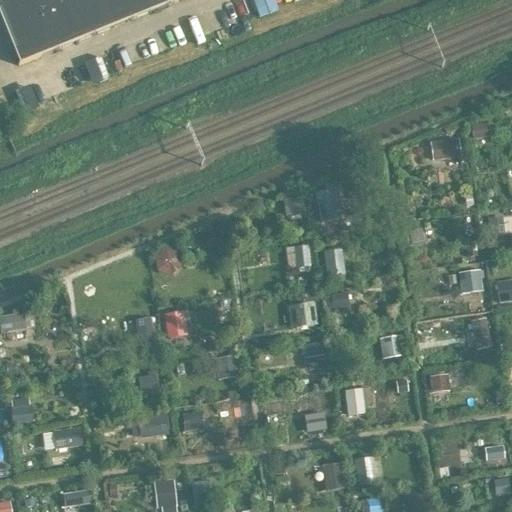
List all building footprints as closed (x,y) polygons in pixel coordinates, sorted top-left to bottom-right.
[(0,0),(0,13),(21,65),(180,0),(0,0)] [(503,127),(473,130),(475,148),(505,145),(503,127)] [(459,140),(430,142),(432,163),(460,161),(459,140)] [(300,196),(282,200),(286,215),(303,211),(300,196)] [(342,198),(321,202),(324,221),(345,217),(342,198)] [(511,231),(510,216),(486,219),(488,239),(511,236),(511,231)] [(425,228),(407,231),(413,263),(431,260),(425,228)] [(307,245),(292,247),(296,268),(310,266),(307,245)] [(341,249),(322,251),(326,278),(345,275),(341,249)] [(175,251),(156,253),(159,276),(179,273),(175,251)] [(480,268),(458,271),(461,296),(483,293),(480,268)] [(511,279),(494,282),(497,304),(511,301),(511,279)] [(129,284),(109,287),(112,304),(131,301),(129,284)] [(347,294),(332,296),(334,308),(349,306),(347,294)] [(315,296),(299,298),(301,315),(317,314),(315,296)] [(184,310),(165,312),(168,339),(187,337),(184,310)] [(29,312),(0,316),(0,333),(0,334),(32,329),(29,312)] [(490,319),(468,322),(473,353),(495,350),(490,319)] [(138,329),(118,331),(121,352),(140,350),(138,329)] [(400,335),(378,339),(382,360),(404,356),(400,335)] [(322,343),(304,346),(309,373),(326,370),(322,343)] [(144,367),(145,372),(135,374),(137,394),(156,392),(153,365),(144,367)] [(449,373),(428,376),(430,396),(451,393),(449,373)] [(240,377),(227,375),(225,390),(238,391),(240,377)] [(363,389),(343,392),(347,420),(366,418),(363,389)] [(31,398),(10,400),(11,417),(33,415),(31,398)] [(282,399),(266,400),(267,421),(284,420),(282,399)] [(199,412),(183,413),(185,435),(201,434),(199,412)] [(168,417),(136,422),(139,439),(170,434),(168,417)] [(84,427),(52,432),(55,449),(86,444),(84,427)] [(504,446),(483,449),(485,464),(506,461),(504,446)] [(373,458),(354,460),(356,480),(376,477),(373,458)] [(341,463),(322,466),(325,493),(344,490),(341,463)] [(253,469),(234,471),(236,494),(255,492),(253,469)] [(511,491),(509,476),(491,479),(494,496),(511,492),(511,491)] [(177,511),(174,482),(155,485),(157,511),(177,511)] [(86,511),(85,497),(64,500),(65,511),(86,511)] [(14,511),(13,501),(0,502),(0,511),(14,511)]
